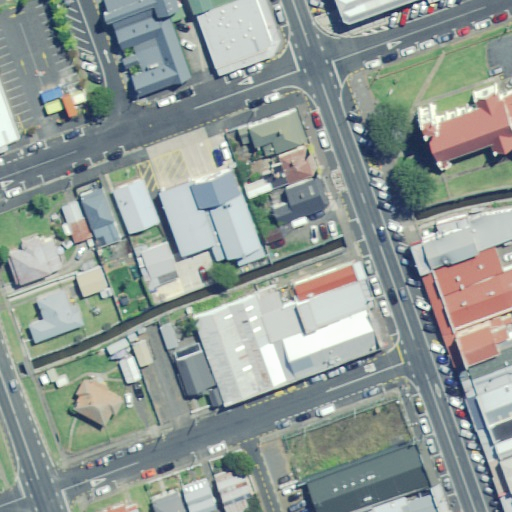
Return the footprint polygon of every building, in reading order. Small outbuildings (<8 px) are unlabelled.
[(103,0),(113,28),(178,3),(176,0),(103,0)] [(231,0),(177,0),(185,19),(201,13),(231,0)] [(282,41),(264,0),(231,0),(201,13),(223,73),(276,54),(282,41)] [(335,0),(344,21),(397,0),(335,0)] [(140,103),(198,79),(169,8),(111,31),(140,103)] [(53,73),(19,85),(36,128),(69,116),(53,73)] [(511,90),(501,94),(497,84),(475,92),(478,101),(437,116),(433,105),(422,109),(425,120),(441,165),(450,162),(447,152),(493,136),(496,146),(511,140),(511,90)] [(0,147),(21,140),(0,85),(0,147)] [(294,108),(251,124),(258,141),(269,137),(275,153),(306,142),(294,108)] [(326,168),(317,145),(279,159),(288,182),(326,168)] [(236,163),(161,191),(184,253),(219,240),(228,263),(268,249),(236,163)] [(147,176),(117,186),(133,233),(163,222),(147,176)] [(332,205),(322,178),(285,191),(296,219),(332,205)] [(122,238),(102,187),(80,195),(96,235),(107,231),(111,242),(122,238)] [(83,217),(77,200),(62,206),(75,242),(92,235),(85,216),(83,217)] [(420,245),(429,270),(503,243),(511,239),(511,214),(467,228),(420,245)] [(41,242),(38,235),(23,241),(24,247),(8,253),(19,282),(62,265),(52,237),(41,242)] [(179,277),(167,243),(142,252),(146,264),(142,266),(149,288),(179,277)] [(429,270),(439,296),(511,269),(511,267),(503,243),(429,270)] [(298,302),(361,279),(355,262),(292,286),(298,302)] [(107,286),(100,266),(77,274),(84,294),(107,286)] [(511,269),(439,296),(451,330),(504,311),(511,308),(511,269)] [(272,343),(301,332),(290,305),(281,279),(252,290),(272,343)] [(301,332),(371,306),(361,279),(298,302),(290,305),(301,332)] [(71,306),(64,289),(38,298),(44,318),(30,323),(36,340),(84,323),(77,304),(71,306)] [(252,290),(193,312),(225,399),(285,376),(272,343),(252,290)] [(272,343),(285,376),(384,340),(371,306),(301,332),(272,343)] [(511,332),(504,311),(451,330),(463,364),(511,346),(511,332)] [(179,345),(171,323),(161,327),(168,348),(179,345)] [(153,360),(146,340),(133,344),(141,364),(153,360)] [(511,346),(463,364),(474,395),(511,381),(511,346)] [(140,376),(132,356),(120,361),(128,381),(140,376)] [(93,380),(85,376),(76,392),(81,394),(74,407),(105,425),(112,412),(116,414),(124,398),(108,389),(110,386),(94,377),(93,380)] [(511,381),(474,395),(484,423),(511,412),(511,381)] [(511,412),(484,423),(491,441),(511,433),(511,412)] [(511,433),(491,441),(495,452),(511,446),(511,433)] [(409,443),(309,481),(320,511),(348,511),(402,492),(424,484),(409,443)] [(511,446),(495,452),(507,488),(511,485),(511,446)] [(253,494),(243,466),(215,476),(227,511),(248,511),(251,511),(246,497),(253,494)] [(217,506),(207,479),(183,487),(191,511),(210,511),(209,509),(217,506)] [(186,511),(178,490),(153,500),(157,511),(186,511)] [(409,511),(402,492),(348,511),(409,511)] [(139,511),(136,502),(125,505),(124,502),(99,509),(100,511),(139,511)]
